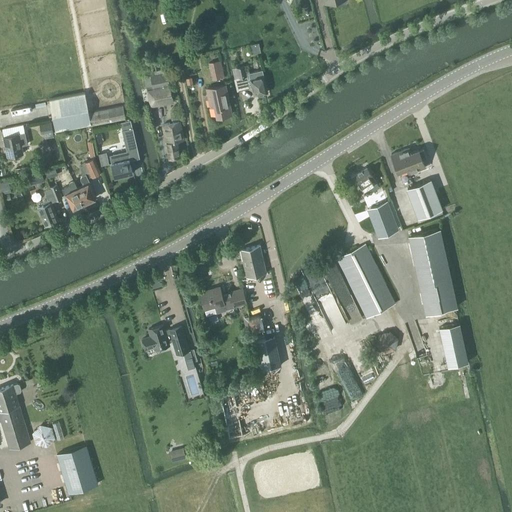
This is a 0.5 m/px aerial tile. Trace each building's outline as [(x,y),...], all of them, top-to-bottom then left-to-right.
[(212,80),(224,77),(220,60),(208,62),(212,80)] [(249,71),(245,72),(244,65),(234,68),(239,90),(252,87),(254,95),(267,92),(262,70),(250,73),(249,71)] [(169,85),(167,72),(151,75),(150,75),(150,76),(152,85),(152,88),(169,85)] [(152,85),(150,76),(143,77),(145,86),(152,85)] [(153,90),(154,90),(157,104),(173,100),(169,85),(152,88),(153,90)] [(217,117),(231,114),(225,85),(207,88),(212,110),(216,109),(217,117)] [(85,92),(50,99),(56,130),(92,123),(92,125),(126,118),(124,105),(89,112),(85,92)] [(176,141),(183,139),(179,121),(164,124),(170,158),(179,156),(176,141)] [(41,134),(53,132),(51,123),(39,125),(41,134)] [(8,156),(23,153),(19,133),(3,137),(8,156)] [(410,152),(411,152),(409,147),(391,154),(398,172),(407,169),(412,167),(410,162),(412,161),(410,157),(412,156),(410,152)] [(423,149),(419,151),(418,149),(411,152),(410,152),(412,156),(410,157),(412,161),(410,162),(412,167),(407,169),(409,173),(425,167),(422,159),(426,157),(423,149)] [(101,163),(109,163),(108,151),(100,152),(101,163)] [(129,158),(127,152),(118,154),(120,161),(112,163),(115,177),(133,172),(129,158)] [(84,203),(96,197),(89,183),(90,182),(88,178),(100,172),(94,158),(91,158),(91,159),(85,162),(90,173),(82,176),(81,179),(84,185),(77,188),(84,203)] [(58,180),(70,175),(66,165),(54,170),(58,180)] [(361,192),(376,182),(367,166),(351,176),(361,192)] [(31,185),(44,182),(42,171),(28,174),(31,185)] [(0,180),(0,187),(12,185),(11,178),(0,180)] [(415,217),(438,208),(426,178),(404,187),(415,217)] [(51,202),(62,198),(57,184),(50,187),(50,188),(45,190),(49,199),(43,201),(44,204),(38,207),(45,224),(58,219),(51,202)] [(73,208),(84,203),(77,188),(66,193),(73,208)] [(387,197),(370,204),(383,232),(399,225),(387,197)] [(426,314),(455,308),(438,229),(408,236),(426,314)] [(367,317),(395,303),(365,243),(337,257),(367,317)] [(247,276),(266,272),(260,245),(240,249),(247,276)] [(327,274),(339,270),(335,257),(323,260),(327,274)] [(292,274),(316,337),(346,325),(340,307),(322,314),(311,285),(315,284),(314,280),(320,277),(315,265),(292,274)] [(246,303),(243,289),(222,294),(220,286),(211,289),(212,290),(201,292),(201,291),(200,292),(206,315),(226,310),(226,308),(246,303)] [(252,329),(263,327),(260,314),(249,317),(252,329)] [(169,329),(165,331),(163,324),(148,329),(151,336),(142,339),(145,349),(154,347),(155,349),(169,345),(168,342),(173,340),(177,354),(188,350),(185,340),(181,325),(169,329)] [(467,364),(458,324),(439,328),(448,368),(467,364)] [(398,344),(398,342),(398,339),(397,337),(396,335),(394,333),(392,331),(390,330),(388,330),(385,329),(383,330),(380,331),(378,332),(376,334),(375,336),(374,339),(374,341),(374,344),(375,346),(376,348),(378,350),(380,352),(382,353),(384,354),(387,354),(389,353),(392,352),(394,351),(396,349),(397,347),(398,344)] [(260,370),(281,365),(275,336),(254,341),(260,370)] [(20,389),(18,384),(17,383),(13,384),(0,387),(0,416),(9,448),(30,441),(15,391),(20,389)] [(234,389),(221,391),(229,437),(243,434),(234,389)] [(60,421),(54,422),(56,433),(62,432),(60,421)] [(37,423),(34,443),(51,446),(55,426),(37,423)] [(85,442),(54,452),(65,492),(96,483),(85,442)] [(172,460),(186,456),(183,446),(169,450),(172,460)]
